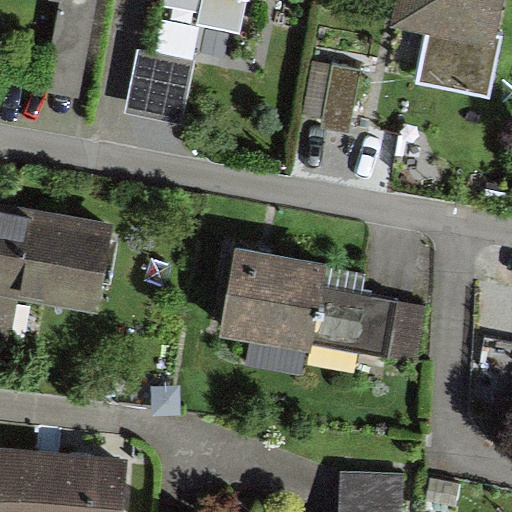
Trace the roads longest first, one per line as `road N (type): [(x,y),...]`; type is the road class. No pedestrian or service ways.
road 1 (residential): [(0,141),(449,228)]
road 2 (residential): [(511,470),(446,457),(449,228)]
road 3 (residential): [(0,411),(155,424)]
